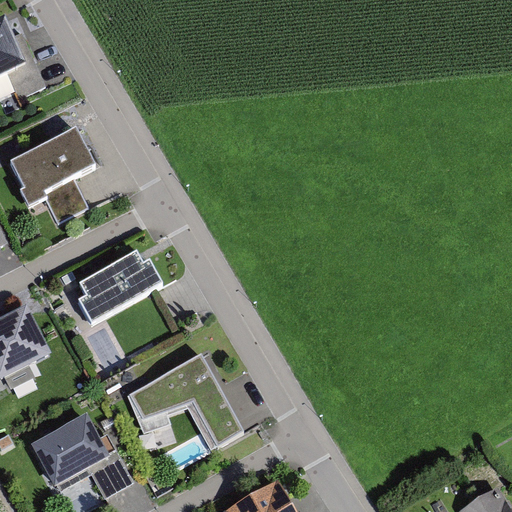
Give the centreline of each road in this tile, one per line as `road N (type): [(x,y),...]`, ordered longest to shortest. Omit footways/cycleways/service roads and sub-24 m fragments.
road 1 (residential): [(304,438),(49,0)]
road 2 (residential): [(175,511),(304,438)]
